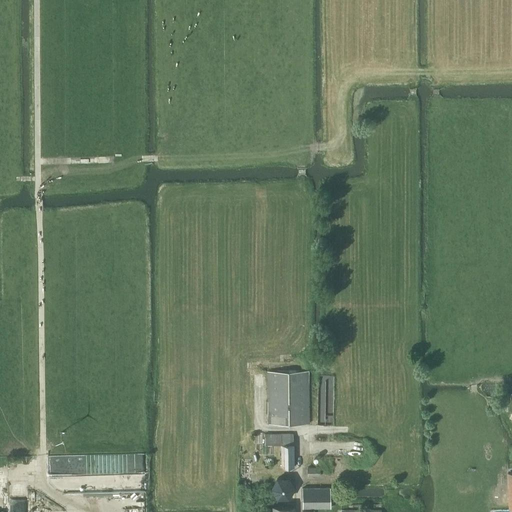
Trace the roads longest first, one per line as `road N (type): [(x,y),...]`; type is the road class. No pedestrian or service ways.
road 1 (track): [(37,180),(39,481),(68,511)]
road 2 (track): [(35,0),(37,180),(15,180)]
